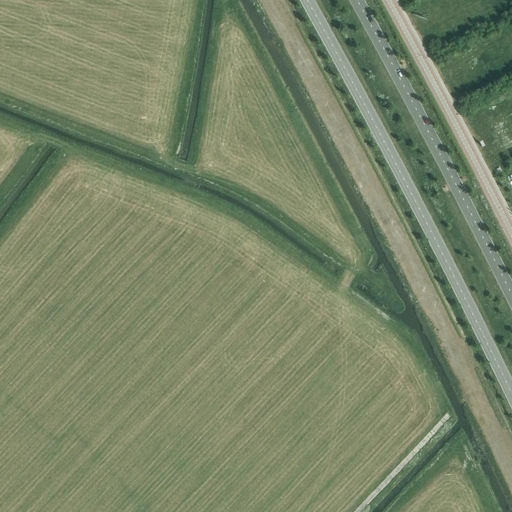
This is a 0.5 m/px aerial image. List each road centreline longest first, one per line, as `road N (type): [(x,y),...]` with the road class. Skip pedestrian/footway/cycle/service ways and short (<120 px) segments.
road 1 (primary): [(306,0),(511,396)]
road 2 (primary): [(511,297),(356,0)]
road 3 (unclassified): [(511,235),(387,0)]
road 4 (track): [(356,511),(448,414)]
